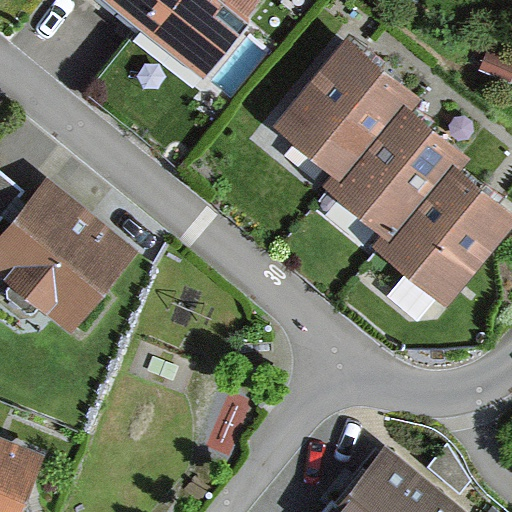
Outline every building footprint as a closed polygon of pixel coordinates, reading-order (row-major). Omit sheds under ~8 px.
[(130,0),(206,64),(260,0),(130,0)] [(288,119),(343,163),(400,91),(409,81),(354,37),(288,119)] [(335,173),(394,221),(447,155),(460,139),(400,91),(343,163),(335,173)] [(511,206),(447,155),(394,221),(384,233),(448,284),(511,206)] [(134,248),(49,180),(0,242),(0,277),(69,331),(134,248)] [(0,511),(22,511),(43,459),(0,443),(0,511)] [(470,511),(382,444),(330,511),(470,511)]
